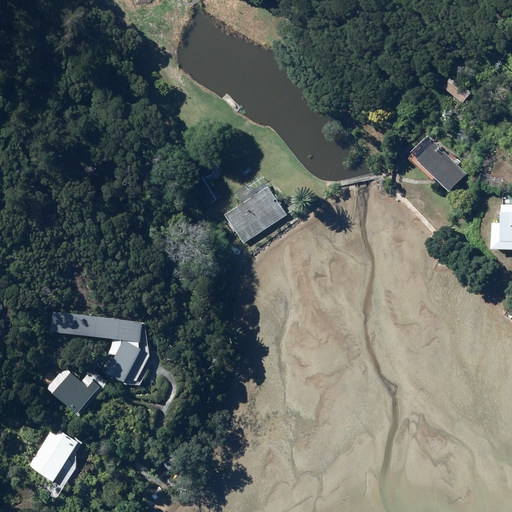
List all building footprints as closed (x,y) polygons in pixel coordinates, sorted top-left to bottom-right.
[(442,86),(462,101),(470,91),(451,75),(442,86)] [(241,108),(227,95),(222,100),(236,113),(241,108)] [(417,157),(416,158),(448,189),(465,171),(433,140),(432,142),(425,135),(410,150),(417,157)] [(248,204),(230,216),(248,244),(291,215),(270,182),(258,190),(253,184),(240,192),(248,204)] [(202,194),(209,206),(219,200),(212,188),(202,194)] [(490,220),(488,245),(511,246),(511,203),(499,202),(497,220),(490,220)] [(14,329),(15,310),(6,310),(7,296),(0,296),(0,314),(1,315),(0,328),(14,329)] [(148,317),(58,309),(57,326),(146,335),(148,317)] [(130,381),(148,345),(128,335),(110,371),(130,381)] [(53,388),(89,414),(108,388),(91,376),(88,380),(69,366),(53,388)] [(55,432),(33,464),(61,483),(89,443),(68,429),(62,437),(55,432)] [(186,455),(173,446),(163,462),(176,470),(186,455)]
